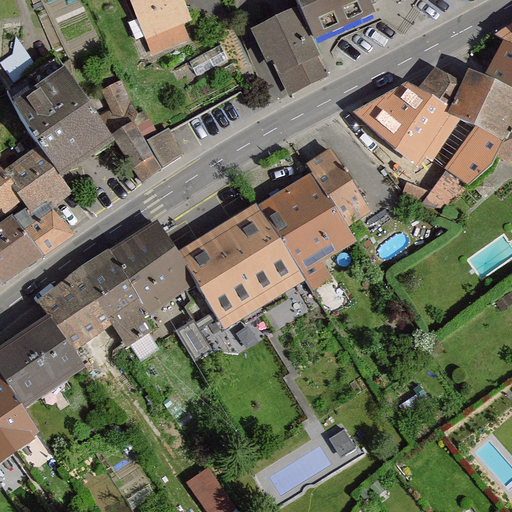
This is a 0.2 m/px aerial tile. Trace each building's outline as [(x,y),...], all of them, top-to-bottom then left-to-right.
[(198,40),(184,0),(134,0),(155,54),(198,40)] [(288,94),(331,74),(313,39),(402,0),(296,0),(299,8),(255,29),(288,94)] [(406,84),(359,114),(401,154),(473,190),(500,157),(511,162),(511,25),(497,35),(509,41),(490,78),(471,70),(466,82),(440,69),(419,90),(406,84)] [(62,181),(111,135),(59,57),(5,94),(43,146),(6,169),(0,161),(0,288),(77,236),(59,209),(73,199),(62,181)] [(141,182),(186,157),(171,128),(149,139),(140,119),(111,135),(141,182)] [(309,169),(177,239),(196,279),(216,325),(353,240),(343,215),(366,202),(326,145),(302,162),(309,169)] [(174,233),(50,313),(73,350),(114,326),(125,343),(156,327),(148,312),(196,279),(177,239),(174,233)] [(0,362),(13,386),(20,398),(81,362),(73,350),(50,313),(45,306),(0,341),(0,362)] [(0,393),(0,451),(37,428),(20,398),(13,386),(0,393)] [(213,511),(242,511),(213,466),(193,479),(213,511)]
